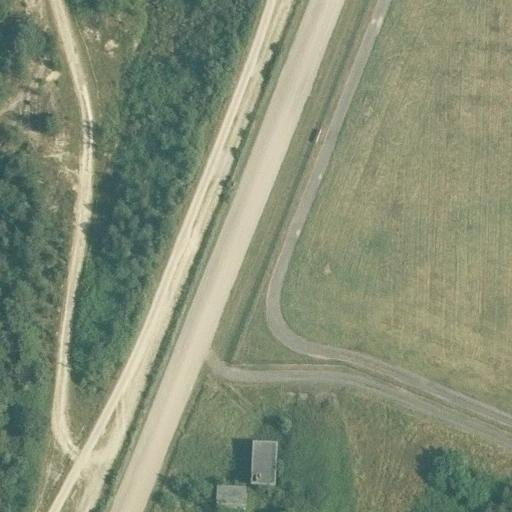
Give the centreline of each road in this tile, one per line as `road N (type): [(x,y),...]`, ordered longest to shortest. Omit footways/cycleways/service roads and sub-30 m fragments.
road 1 (unclassified): [(137,511),(339,0)]
road 2 (track): [(58,511),(91,90),(59,0)]
road 3 (track): [(511,459),(353,399),(242,397),(194,366)]
